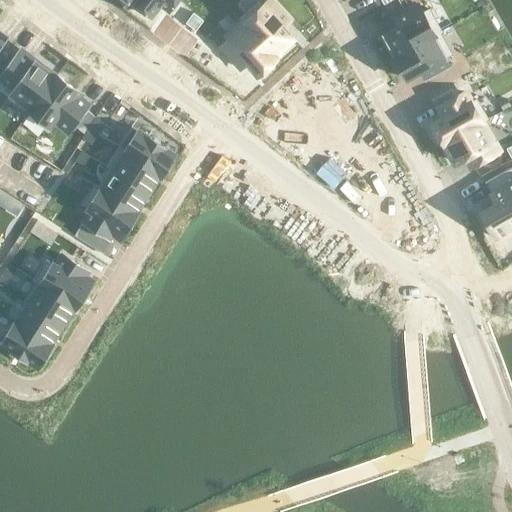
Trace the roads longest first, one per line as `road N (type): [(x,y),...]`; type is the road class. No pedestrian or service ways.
road 1 (residential): [(220,132),(59,366),(31,383),(0,373)]
road 2 (residential): [(398,267),(442,209),(322,0)]
road 3 (residential): [(398,267),(220,132)]
road 4 (residential): [(220,132),(45,0)]
road 5 (unclassified): [(511,456),(466,329)]
